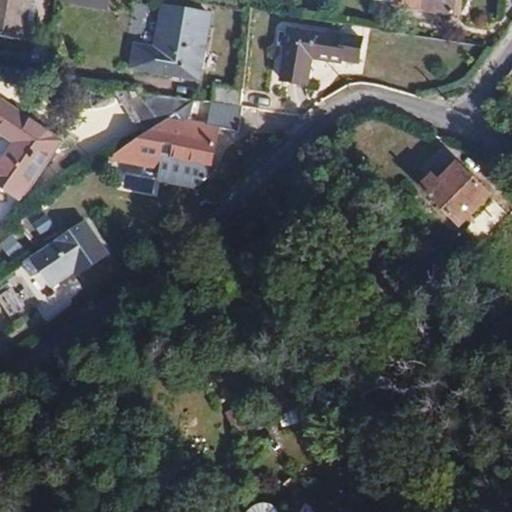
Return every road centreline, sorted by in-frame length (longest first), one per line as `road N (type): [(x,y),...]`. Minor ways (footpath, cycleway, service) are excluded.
road 1 (residential): [(450,121),(379,95),(338,104),(185,245),(0,382)]
road 2 (unknown): [(0,427),(99,511)]
